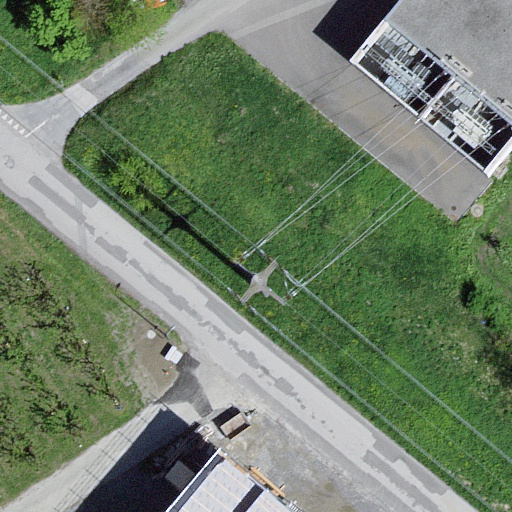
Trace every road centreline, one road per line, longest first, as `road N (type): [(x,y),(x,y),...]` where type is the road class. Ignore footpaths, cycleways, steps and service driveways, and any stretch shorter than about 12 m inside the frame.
road 1 (tertiary): [(0,151),(235,344)]
road 2 (unclassified): [(235,344),(190,400),(22,511)]
road 3 (tertiary): [(235,344),(437,511)]
